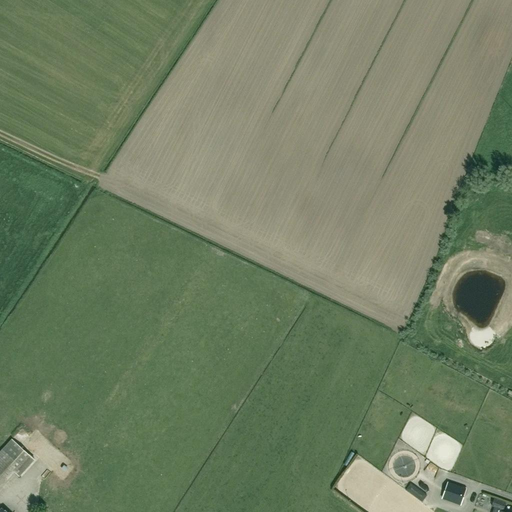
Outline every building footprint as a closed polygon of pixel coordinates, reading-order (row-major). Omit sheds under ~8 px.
[(29,456),(11,440),(0,452),(0,460),(13,473),(29,456)] [(413,477),(412,459),(393,460),(394,477),(413,477)] [(0,460),(0,487),(13,473),(0,460)] [(465,489),(448,483),(442,499),(460,505),(465,489)] [(502,511),(505,504),(494,500),(491,507),(495,508),(493,511),(500,511),(501,511),(502,511)]
